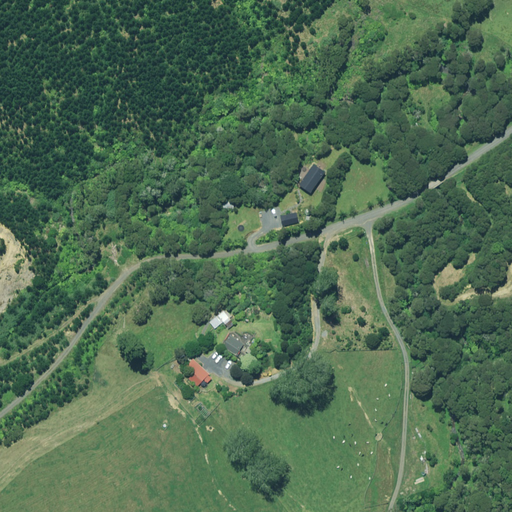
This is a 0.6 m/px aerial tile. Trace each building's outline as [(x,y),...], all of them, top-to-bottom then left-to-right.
[(325,172),(314,165),(300,186),(311,193),(325,172)] [(235,202),(225,199),(223,208),(234,210),(235,202)] [(298,223),(296,214),(281,217),(283,226),(298,223)] [(235,324),(224,311),(218,316),(229,329),(235,324)] [(244,344),(230,336),(223,347),(237,356),(244,344)] [(209,374),(194,359),(187,366),(195,373),(190,378),(198,386),(209,374)]
